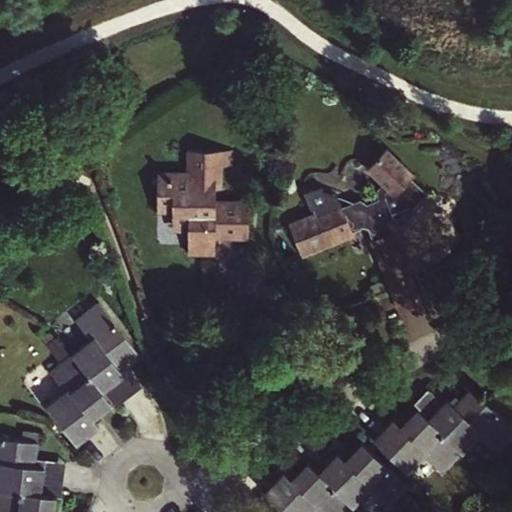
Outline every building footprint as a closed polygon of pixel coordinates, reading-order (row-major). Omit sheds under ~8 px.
[(173,218),(172,230),(188,230),(188,237),(187,257),(214,258),(215,245),(215,241),(248,242),(249,211),(216,210),(216,206),(216,194),(221,194),(221,171),(230,171),(230,155),(189,154),(189,182),(157,181),(156,212),(173,212),(173,218)] [(189,182),(189,154),(186,154),(185,175),(157,174),(157,181),(189,182)] [(427,200),(411,184),(414,180),(387,155),(366,176),(382,191),(377,196),(377,205),(369,210),(362,205),(357,206),(342,212),(337,198),(323,193),(322,189),(305,195),(311,211),(313,210),(317,219),(289,229),(301,263),(353,243),(352,239),(361,235),(369,237),(373,249),(371,249),(390,299),(413,290),(393,240),(391,241),(387,230),(394,228),(392,225),(406,211),(411,216),(427,200)] [(342,212),(357,206),(337,198),(342,212)] [(413,290),(390,299),(398,320),(426,309),(398,238),(393,240),(413,290)] [(123,377),(128,373),(142,362),(103,312),(79,332),(94,350),(76,364),(78,366),(117,415),(120,419),(137,405),(124,389),(129,385),(123,377)] [(99,429),(117,415),(78,366),(55,385),(71,404),(53,418),(83,455),(105,437),(99,429)] [(124,389),(137,405),(147,397),(128,373),(123,377),(129,385),(124,389)] [(441,386),(432,397),(448,411),(451,407),(459,414),(466,407),(441,386)] [(421,416),(467,459),(481,444),(500,461),(511,448),(511,429),(476,396),(466,407),(459,414),(451,407),(448,411),(432,397),(417,412),(421,416)] [(467,459),(421,416),(405,433),(398,426),(379,446),(414,479),(428,464),(446,481),(467,459)] [(34,472),(35,464),(37,447),(0,442),(0,495),(56,502),(61,502),(63,482),(42,479),(43,473),(34,472)] [(388,511),(394,511),(413,494),(367,450),(350,467),(343,460),(324,480),(356,511),(360,511),(374,498),(388,511)] [(42,479),(63,482),(65,468),(35,464),(34,472),(43,473),(42,479)] [(356,511),(324,480),(313,469),(297,485),(290,478),(270,499),(283,511),(356,511)] [(54,511),(56,502),(0,495),(0,511),(54,511)]
